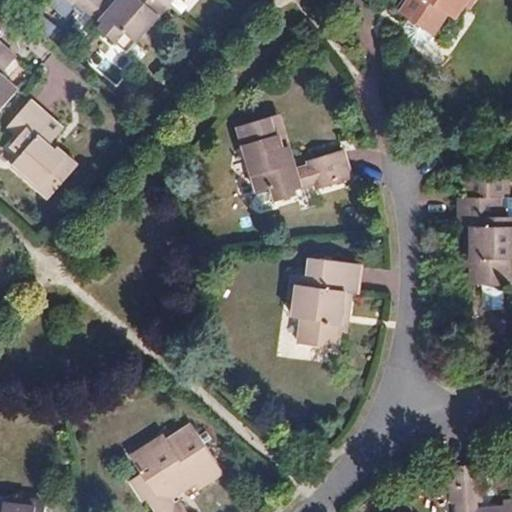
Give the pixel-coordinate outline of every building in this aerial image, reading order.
[(61,0),(82,17),(85,13),(101,26),(97,31),(114,45),(122,34),(134,45),(169,5),(163,0),(114,0),(108,7),(99,0),(61,0)] [(410,0),(401,14),(409,19),(405,26),(408,38),(417,44),(428,42),(445,16),(454,21),(464,5),(467,0),(410,0)] [(474,0),(467,0),(464,5),(469,8),(474,0)] [(0,111),(20,89),(6,78),(2,83),(0,81),(0,74),(1,73),(16,57),(2,44),(0,45),(0,111)] [(51,197),(80,163),(60,146),(55,152),(48,146),(54,140),(64,129),(30,100),(9,124),(20,135),(12,144),(24,153),(13,165),(51,197)] [(289,146),(280,114),(273,116),(283,148),(289,146)] [(295,166),(289,146),(283,148),(272,116),(238,126),(258,193),(252,202),(255,210),(262,214),(278,209),(276,201),(296,195),(295,191),(316,185),(317,190),(353,179),(343,149),(308,160),(308,162),(295,166)] [(55,152),(60,146),(54,140),(48,146),(55,152)] [(511,216),(502,216),(503,197),(509,197),(509,177),(467,177),(467,197),(459,197),(458,226),(465,226),(465,248),(471,248),(471,265),(471,285),(483,286),(483,305),(503,305),(503,286),(511,286),(511,262),(511,216)] [(358,294),(362,264),(311,257),(308,276),(299,275),(295,300),(293,317),(303,318),(299,344),(338,349),(340,332),(347,333),(352,293),(358,294)] [(295,300),(299,275),(293,274),(289,300),(295,300)] [(197,489),(223,472),(192,424),(168,440),(165,434),(131,456),(142,474),(131,481),(144,501),(148,498),(157,511),(187,511),(181,502),(177,504),(174,498),(194,484),(197,489)] [(511,511),(511,500),(504,501),(504,507),(477,509),(476,502),(482,502),(480,464),(449,467),(452,504),(457,504),(457,511),(511,511)] [(0,511),(45,511),(46,502),(0,498),(0,511)]
